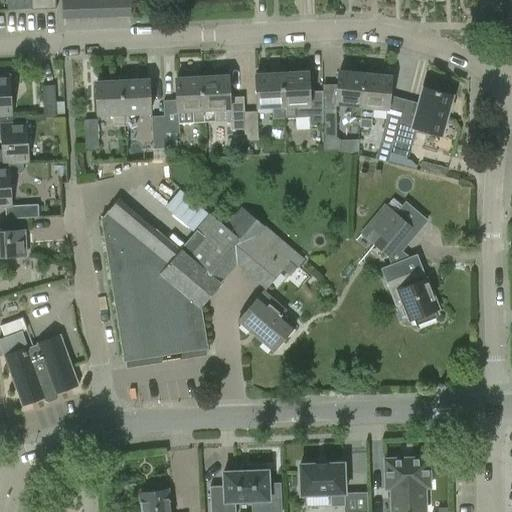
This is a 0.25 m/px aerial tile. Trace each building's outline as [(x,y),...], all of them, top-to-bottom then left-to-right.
[(31,8),(30,0),(6,0),(6,10),(30,9),(31,9),(31,8)] [(55,0),(30,0),(31,8),(31,10),(56,9),(55,0)] [(61,0),(61,19),(75,19),(73,0),(61,0)] [(73,0),(75,19),(86,18),(84,0),(73,0)] [(84,0),(86,18),(97,18),(96,0),(84,0)] [(106,0),(96,0),(97,18),(107,18),(106,0)] [(118,0),(106,0),(107,18),(120,17),(118,0)] [(129,0),(118,0),(120,17),(130,17),(129,0)] [(360,119),(364,74),(338,71),(335,104),(350,105),(348,118),(360,119)] [(307,72),(281,73),(284,117),(309,116),(309,126),(322,126),(322,109),(309,109),(307,72)] [(284,117),(281,73),(255,74),(257,107),(272,106),(273,118),(284,117)] [(391,76),(364,74),(360,119),(361,119),(360,126),(371,127),(371,120),(372,120),(373,107),(388,109),(391,76)] [(10,75),(0,76),(0,120),(13,119),(10,75)] [(202,76),(203,122),(214,121),(214,110),(228,109),(229,130),(245,129),(244,112),(243,112),(243,96),(229,97),(228,75),(202,76)] [(192,122),(203,122),(202,76),(176,78),(177,100),(162,101),(163,116),(164,116),(165,134),(178,132),(178,124),(178,123),(192,122)] [(148,79),(122,80),(124,125),(135,125),(134,113),(150,112),(148,79)] [(124,125),(122,80),(95,81),(97,115),(112,114),(113,126),(124,125)] [(53,85),(41,86),(43,118),(55,117),(64,117),(64,102),(54,102),(53,85)] [(401,113),(400,117),(394,141),(412,146),(416,132),(426,134),(427,131),(442,134),(451,96),(438,93),(438,91),(422,87),(414,116),(401,113)] [(335,109),(322,109),(322,126),(322,141),(323,141),(323,151),(340,150),(340,140),(335,137),(335,109)] [(256,111),(244,112),(245,129),(245,141),(258,140),(256,111)] [(394,141),(400,117),(388,113),(376,159),(388,162),(394,141)] [(164,116),(163,116),(150,117),(152,149),(165,149),(165,134),(164,116)] [(13,119),(0,120),(0,134),(2,134),(3,150),(0,150),(0,162),(18,162),(18,163),(29,162),(27,123),(13,124),(13,119)] [(96,119),(84,120),(83,120),(85,148),(98,148),(96,119)] [(19,174),(18,163),(18,162),(0,162),(0,207),(4,207),(5,220),(38,217),(37,204),(12,205),(10,175),(19,174)] [(198,308),(201,305),(236,265),(265,290),(282,270),(289,276),(303,259),(265,227),(240,207),(223,226),(210,215),(180,249),(118,199),(103,217),(101,217),(103,228),(198,308)] [(426,223),(405,205),(398,213),(386,203),(366,228),(378,238),(373,246),(388,258),(390,262),(405,257),(401,255),(426,223)] [(198,308),(103,228),(123,360),(207,347),(201,305),(198,308)] [(0,255),(25,254),(24,230),(0,231),(0,255)] [(437,309),(425,278),(427,277),(417,254),(380,268),(386,282),(395,306),(402,303),(409,320),(412,319),(415,325),(437,317),(434,310),(437,309)] [(272,350),(293,325),(282,315),(285,311),(262,291),(237,320),(272,350)] [(79,384),(61,335),(37,344),(38,345),(28,349),(21,331),(26,329),(22,318),(0,325),(0,327),(4,337),(0,338),(0,348),(3,356),(22,406),(79,384)] [(428,457),(384,459),(385,488),(391,488),(391,511),(413,511),(425,511),(424,487),(430,487),(428,457)] [(315,464),(299,465),(301,494),(330,493),(331,506),(345,505),(343,463),(327,464),(327,463),(315,463),(315,464)] [(252,471),(223,472),(224,486),(210,487),(210,511),(235,511),(235,501),(269,500),(268,470),(265,470),(265,466),(252,467),(252,471)] [(138,510),(138,511),(170,511),(167,490),(138,494),(140,509),(138,510)]
